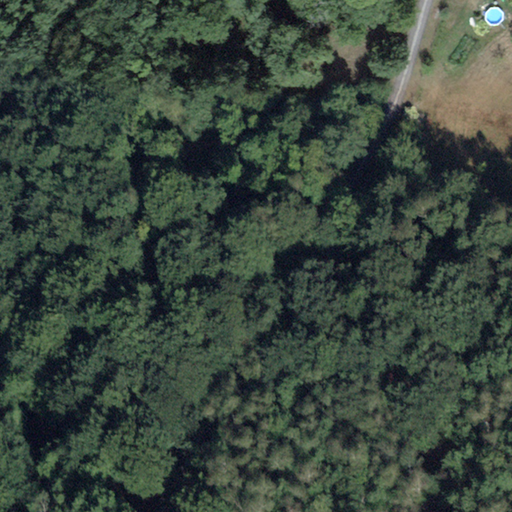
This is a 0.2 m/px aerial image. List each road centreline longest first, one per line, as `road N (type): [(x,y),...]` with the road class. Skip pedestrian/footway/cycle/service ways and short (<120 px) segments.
road 1 (unclassified): [(162,511),(353,183),(387,114),(426,0)]
road 2 (track): [(0,337),(19,242),(4,175),(78,0)]
